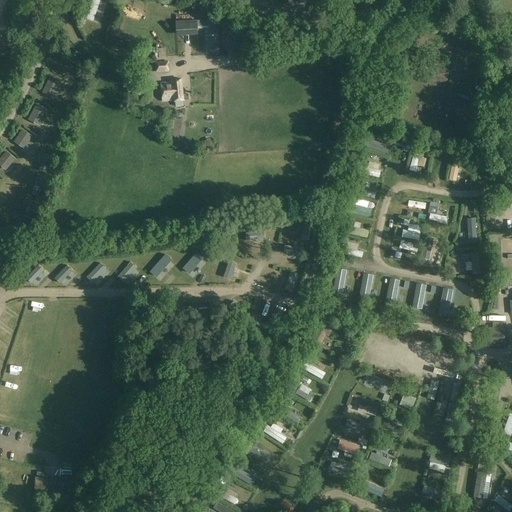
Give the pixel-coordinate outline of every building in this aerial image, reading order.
[(96,0),(93,0),(87,18),(95,21),(101,2),(96,0)] [(206,30),(207,54),(219,53),(217,21),(209,21),(209,20),(197,20),(176,21),(177,36),(198,34),(198,30),(206,30)] [(168,61),(156,63),(157,72),(169,71),(168,61)] [(50,76),(42,93),(53,98),(62,82),(50,76)] [(172,86),(161,87),(163,101),(174,100),(175,102),(184,101),(184,100),(189,100),(188,94),(183,95),(181,80),(172,81),(172,86)] [(37,103),(28,119),(39,125),(48,109),(37,103)] [(372,126),(364,148),(372,151),(380,129),(372,126)] [(22,129),(14,142),(23,149),(32,136),(22,129)] [(6,151),(0,157),(0,165),(6,170),(16,159),(6,151)] [(53,157),(44,154),(39,170),(48,173),(53,157)] [(408,173),(418,174),(420,158),(410,157),(408,173)] [(368,163),(365,177),(379,180),(382,166),(368,163)] [(448,184),(459,183),(458,165),(447,166),(448,184)] [(44,179),(36,177),(31,194),(39,196),(44,179)] [(354,215),(370,218),(371,210),(366,209),(368,199),(375,200),(377,194),(371,193),(372,184),(361,181),(354,215)] [(37,202),(29,200),(24,216),(31,219),(37,202)] [(427,212),(428,204),(409,202),(408,210),(427,212)] [(437,216),(437,205),(429,205),(428,224),(447,225),(447,217),(437,216)] [(466,232),(463,232),(462,240),(476,240),(477,221),(466,221),(466,232)] [(304,222),(301,240),(309,241),(311,223),(304,222)] [(419,240),(419,225),(403,224),(403,230),(402,239),(419,240)] [(24,227),(6,225),(5,237),(23,238),(24,227)] [(368,231),(350,227),(348,235),(367,239),(368,231)] [(245,233),(245,241),(265,239),(264,231),(245,233)] [(348,243),(345,256),(363,259),(364,253),(358,252),(359,245),(348,243)] [(304,248),(285,246),(283,253),(303,256),(304,248)] [(429,268),(432,249),(423,247),(420,267),(429,268)] [(392,251),(391,257),(401,260),(402,253),(392,251)] [(197,252),(182,270),(188,276),(204,258),(197,252)] [(165,255),(150,272),(156,278),(172,260),(165,255)] [(230,261),(223,279),(231,283),(237,264),(230,261)] [(130,262),(118,277),(124,282),(137,268),(130,262)] [(100,264),(86,278),(92,283),(106,269),(100,264)] [(38,265),(25,278),(32,284),(44,271),(38,265)] [(67,265),(54,278),(60,284),(72,271),(67,265)] [(347,279),(358,279),(358,266),(347,266),(347,279)] [(347,271),(336,269),(330,296),(342,299),(347,271)] [(298,274),(290,271),(283,292),(292,294),(298,274)] [(374,276),(363,274),(358,301),(369,304),(374,276)] [(399,280),(389,278),(383,305),(394,308),(399,280)] [(427,286),(416,284),(410,312),(421,314),(427,286)] [(453,289),(443,288),(437,315),(448,318),(453,289)] [(312,336),(322,345),(334,332),(325,323),(312,336)] [(506,324),(492,323),(492,328),(485,327),(484,346),(507,348),(508,330),(506,330),(506,324)] [(327,342),(325,349),(332,351),(334,344),(327,342)] [(303,372),(321,378),(323,372),(305,365),(303,372)] [(367,378),(366,385),(381,388),(382,382),(367,378)] [(298,391),(301,386),(296,383),(293,389),(298,391)] [(447,415),(451,406),(441,402),(437,411),(447,415)] [(363,408),(359,425),(353,424),(351,430),(366,433),(371,410),(363,408)] [(434,428),(433,433),(439,435),(441,426),(429,423),(428,427),(434,428)] [(273,430),(268,427),(264,434),(284,447),(289,438),(274,428),(273,430)] [(337,450),(346,454),(350,445),(341,441),(337,450)] [(268,466),(271,461),(252,449),(249,455),(268,466)] [(373,455),(370,463),(385,469),(388,461),(373,455)] [(431,475),(441,476),(442,464),(432,463),(431,475)] [(331,469),(337,473),(340,467),(333,464),(331,469)] [(253,486),(255,480),(240,474),(238,481),(253,486)] [(71,499),(71,494),(71,478),(35,477),(34,498),(71,499)] [(492,478),(478,478),(478,504),(491,504),(492,478)] [(224,492),(220,499),(236,508),(240,500),(224,492)]
